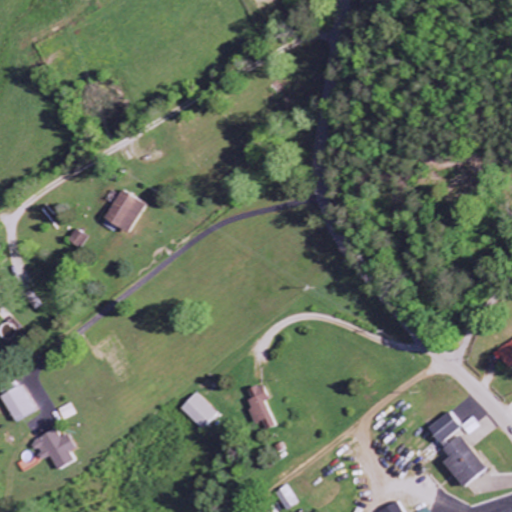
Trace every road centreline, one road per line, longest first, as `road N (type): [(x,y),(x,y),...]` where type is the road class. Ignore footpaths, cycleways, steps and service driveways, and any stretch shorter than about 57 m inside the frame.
road 1 (tertiary): [(511,431),(363,268),(330,209),(321,137),(346,0)]
road 2 (residential): [(328,200),(217,228),(32,373)]
road 3 (residential): [(339,230),(511,56)]
